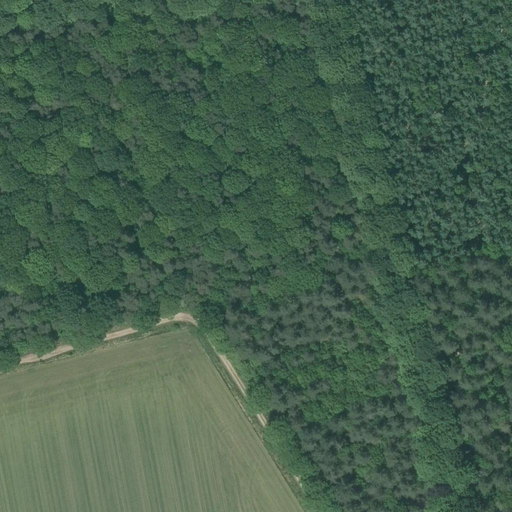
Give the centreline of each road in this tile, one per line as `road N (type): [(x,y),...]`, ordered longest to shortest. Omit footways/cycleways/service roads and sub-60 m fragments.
road 1 (track): [(230,0),(300,279)]
road 2 (track): [(399,265),(461,511)]
road 3 (track): [(319,511),(217,350),(185,317)]
road 4 (track): [(185,317),(0,366)]
road 5 (track): [(128,0),(0,12)]
